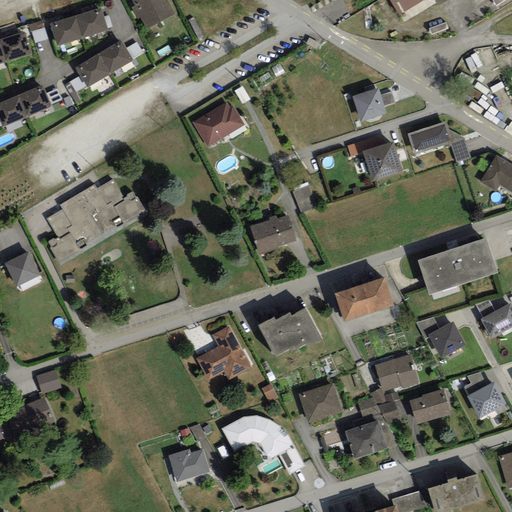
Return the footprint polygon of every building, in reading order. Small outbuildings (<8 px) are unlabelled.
[(162,0),(131,0),(146,26),(169,14),(162,0)] [(388,0),(398,16),(424,0),(388,0)] [(80,38),(105,31),(99,11),(74,18),(80,38)] [(55,45),(80,38),(74,18),(49,25),(55,45)] [(45,21),(32,24),(35,42),(48,40),(45,21)] [(24,32),(0,38),(0,48),(4,64),(31,57),(24,32)] [(106,74),(129,61),(119,44),(96,57),(106,74)] [(495,50),(477,57),(483,72),(500,65),(495,50)] [(84,87),(106,74),(96,57),(74,70),(84,87)] [(23,116),(47,105),(39,87),(15,98),(23,116)] [(375,90),(352,98),(359,121),(383,113),(375,90)] [(0,126),(23,116),(15,98),(0,105),(0,126)] [(193,125),(206,146),(239,125),(226,105),(193,125)] [(443,124),(408,136),(415,156),(450,144),(443,124)] [(363,149),(374,180),(405,168),(394,138),(363,149)] [(362,142),(349,146),(353,157),(365,153),(362,142)] [(511,168),(494,157),(479,180),(494,190),(497,184),(511,193),(511,168)] [(46,244),(56,261),(141,212),(131,195),(121,201),(109,182),(93,191),(91,188),(59,206),(61,210),(47,217),(58,237),(46,244)] [(307,188),(294,193),(301,212),(315,206),(307,188)] [(248,230),(257,254),(292,242),(284,218),(248,230)] [(483,239),(416,261),(427,295),(494,273),(483,239)] [(26,254),(4,265),(15,285),(36,274),(26,254)] [(380,279),(333,294),(342,320),(389,305),(380,279)] [(511,312),(508,306),(480,321),(489,337),(511,325),(511,312)] [(257,325),(273,356),(287,348),(288,350),(302,343),(304,347),(319,339),(303,309),(289,316),(287,313),(272,321),(271,318),(257,325)] [(465,343),(452,320),(427,334),(441,357),(465,343)] [(220,347),(196,359),(206,378),(224,369),(228,376),(246,367),(227,330),(214,336),(220,347)] [(375,368),(382,390),(397,385),(398,388),(416,383),(408,357),(375,368)] [(54,373),(36,378),(41,393),(59,387),(54,373)] [(507,403),(495,380),(467,395),(479,417),(507,403)] [(301,394),(307,418),(338,410),(332,386),(301,394)] [(410,401),(416,422),(448,413),(442,392),(410,401)] [(7,419),(0,421),(0,441),(11,438),(9,432),(34,424),(27,405),(5,413),(7,419)] [(255,416),(241,418),(221,429),(232,450),(248,441),(259,444),(266,457),(276,452),(287,472),(300,465),(284,436),(277,427),(267,420),(255,416)] [(376,421),(344,432),(353,458),(385,448),(376,421)] [(167,458),(175,480),(205,471),(199,452),(186,456),(185,452),(167,458)] [(511,457),(500,460),(507,486),(511,484),(511,457)] [(426,489),(432,511),(480,498),(473,475),(426,489)]
